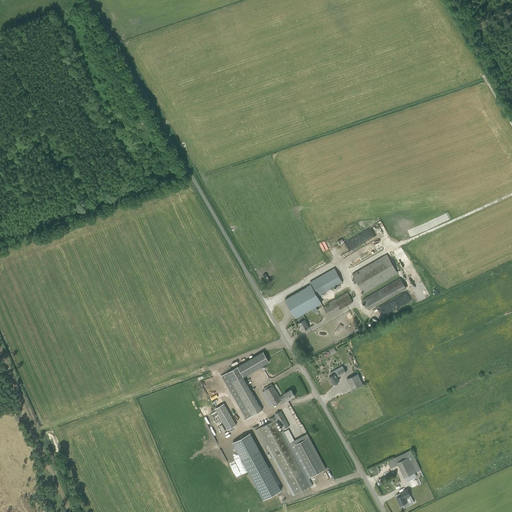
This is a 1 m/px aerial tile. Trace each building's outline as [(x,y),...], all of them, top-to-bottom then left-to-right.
[(328,242),(335,239),(336,243),(341,241),(338,232),(327,236),(328,242)] [(320,235),(314,237),(317,246),(323,244),(320,235)] [(365,255),(366,257),(383,249),(380,241),(365,249),(367,254),(365,255)] [(342,255),(348,269),(363,262),(356,248),(342,255)] [(352,274),(363,294),(398,274),(387,254),(352,274)] [(298,323),(303,331),(309,327),(305,320),(306,319),(303,313),(321,303),(318,296),(343,282),(335,268),(310,282),(311,285),(285,300),(295,317),(296,317),(299,323),(298,323)] [(262,276),(267,284),(271,282),(266,273),(262,276)] [(362,300),(368,310),(406,288),(400,278),(362,300)] [(429,279),(423,282),(426,288),(432,285),(429,279)] [(324,309),(328,316),(353,302),(347,292),(327,304),(329,306),(327,307),(326,305),(324,307),(325,308),(324,309)] [(339,334),(344,327),(340,324),(335,331),(339,334)] [(221,376),(246,419),(251,416),(262,410),(243,377),(269,362),(263,352),(226,373),(221,376)] [(334,385),(336,385),(338,384),(338,383),(337,382),(339,381),(337,377),(346,372),(342,366),(330,373),(332,376),(329,377),(333,384),(334,384),(334,385)] [(347,379),(352,390),(363,385),(358,373),(347,379)] [(273,386),(264,390),(265,391),(273,405),(279,402),(286,398),(288,400),(291,398),(295,396),(291,389),(287,392),(284,394),(279,397),(273,386)] [(237,425),(225,403),(216,408),(227,430),(237,425)] [(260,428),(295,494),(310,486),(276,422),(278,421),(283,430),(289,426),(281,411),(275,414),(276,416),(269,419),(270,422),(260,428)] [(250,433),(233,442),(236,448),(251,477),(269,467),(250,433)] [(292,442),(311,477),(324,470),(305,435),(292,442)] [(416,472),(408,457),(397,462),(404,478),(416,472)] [(398,497),(396,498),(400,505),(402,504),(404,508),(410,505),(408,501),(407,501),(405,498),(410,496),(407,489),(400,492),(397,494),(398,497)]
